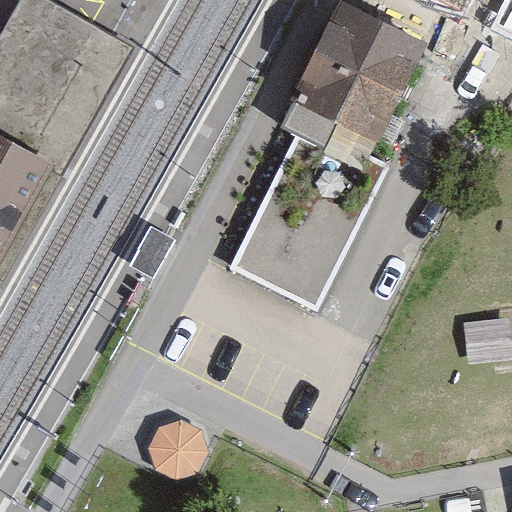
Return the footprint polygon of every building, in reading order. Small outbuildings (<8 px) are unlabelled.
[(0,251),(76,116),(57,104),(99,29),(46,0),(24,0),(0,42),(0,251)] [(471,0),(432,0),(464,16),(471,0)] [(511,0),(510,0),(496,29),(511,37),(511,0)] [(420,43),(343,5),(283,125),(299,133),(232,266),(317,308),(388,165),(365,154),(420,43)] [(76,116),(0,251),(0,280),(131,47),(99,29),(57,104),(76,116)] [(511,322),(470,329),(475,364),(511,358),(511,322)]
